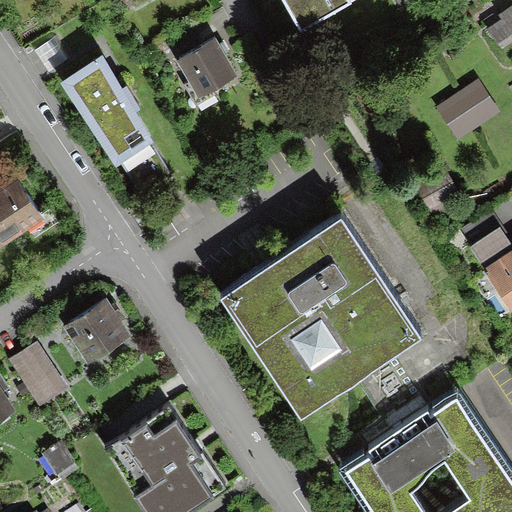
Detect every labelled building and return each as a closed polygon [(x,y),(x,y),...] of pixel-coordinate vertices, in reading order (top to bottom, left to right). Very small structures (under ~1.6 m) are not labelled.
[(269,0),(287,33),(347,0),(269,0)] [(511,7),(499,16),(501,18),(485,29),(500,52),(511,44),(511,7)] [(214,34),(173,58),(197,99),(238,75),(214,34)] [(158,145),(101,55),(63,79),(120,169),(158,145)] [(479,78),(437,105),(460,141),(502,113),(479,78)] [(446,161),(414,181),(439,220),(471,200),(446,161)] [(0,249),(39,224),(14,186),(0,194),(0,249)] [(344,212),(224,290),(302,409),(422,331),(344,212)] [(511,252),(483,272),(511,313),(511,252)] [(125,341),(101,303),(61,328),(85,367),(125,341)] [(34,349),(10,365),(38,408),(63,392),(34,349)] [(511,511),(511,480),(457,391),(339,463),(368,511),(511,511)] [(0,425),(11,419),(0,401),(0,425)] [(168,403),(106,444),(150,511),(175,511),(221,483),(168,403)] [(53,469),(77,468),(76,448),(52,448),(53,469)]
